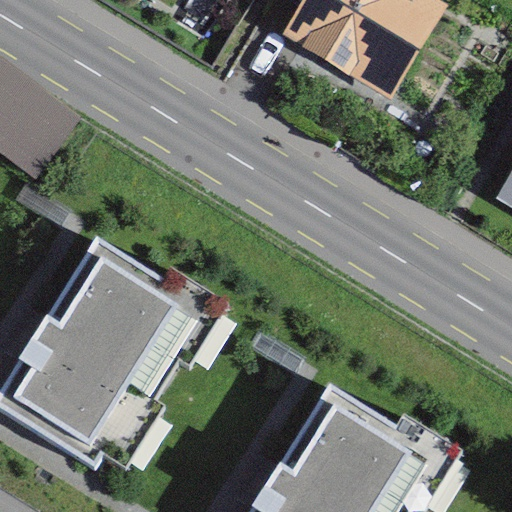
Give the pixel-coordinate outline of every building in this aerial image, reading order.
[(302,0),(283,32),(392,98),(449,3),(443,0),(302,0)] [(0,151),(36,177),(81,116),(0,54),(0,151)] [(511,167),(494,198),(511,208),(511,167)] [(71,209),(27,181),(16,198),(60,226),(71,209)] [(228,299),(170,263),(162,276),(96,235),(43,319),(29,310),(2,354),(17,363),(0,389),(0,403),(94,461),(101,450),(125,465),(164,403),(153,397),(177,358),(188,364),(228,299)] [(304,357),(260,329),(249,346),(293,374),(304,357)] [(424,511),(466,446),(408,410),(398,425),(332,383),(279,468),(265,459),(238,502),(252,511),(409,511),(413,507),(422,511),(424,511)]
